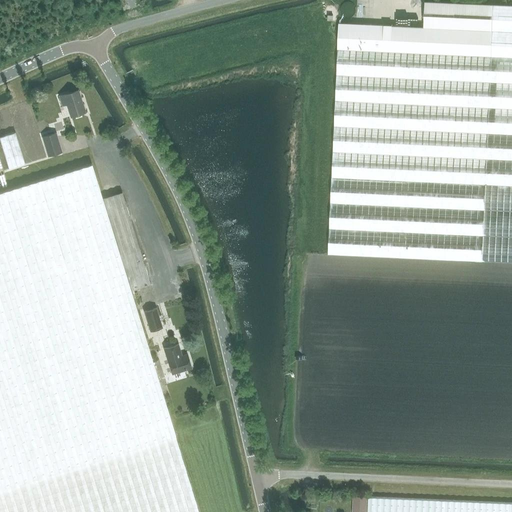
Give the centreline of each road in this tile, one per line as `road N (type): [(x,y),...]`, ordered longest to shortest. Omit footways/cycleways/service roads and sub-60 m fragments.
road 1 (unclassified): [(265,511),(209,273),(93,38)]
road 2 (unclassified): [(93,38),(227,0)]
